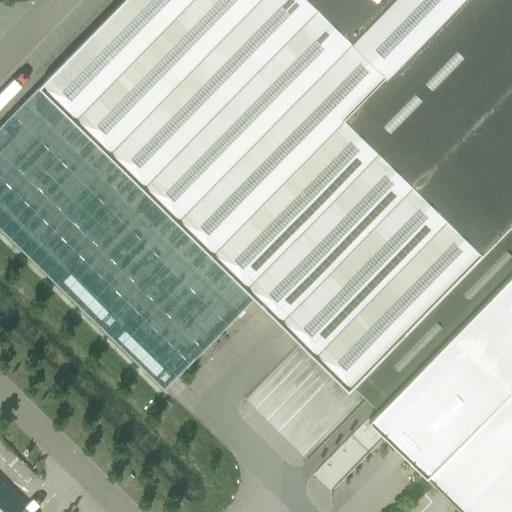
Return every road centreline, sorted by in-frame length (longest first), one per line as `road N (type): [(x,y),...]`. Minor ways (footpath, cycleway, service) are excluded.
road 1 (unknown): [(287,346),(222,411),(226,426),(285,486),(354,413)]
road 2 (unclassified): [(0,399),(117,511)]
